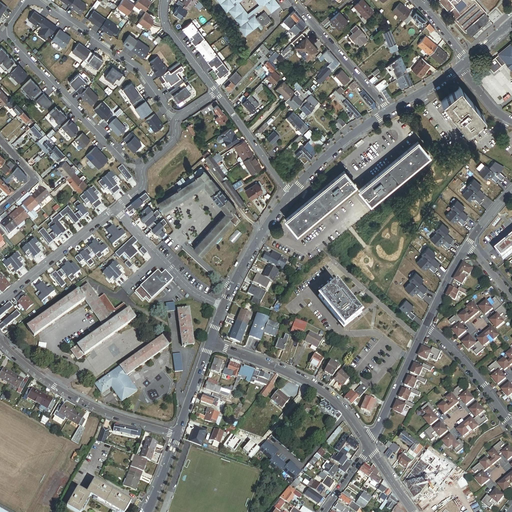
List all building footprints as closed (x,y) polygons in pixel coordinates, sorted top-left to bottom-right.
[(79,14),(81,13),(86,6),(77,0),(73,0),(69,7),(79,14)] [(137,0),(134,4),(139,8),(140,7),(145,10),(151,1),(148,0),(137,0)] [(189,9),(195,2),(193,1),(193,0),(187,0),(188,1),(184,5),(189,9)] [(217,0),(226,11),(228,10),(240,26),(238,27),(244,35),(259,23),(260,23),(261,25),(260,25),(261,27),(264,24),(264,23),(270,19),(267,15),(266,14),(265,15),(264,13),(268,11),(270,13),(279,6),(274,0),(217,0)] [(361,0),(352,8),(363,20),(372,12),(361,0)] [(438,1),(444,9),(448,13),(449,13),(453,17),(452,17),(452,18),(452,19),(464,32),(464,33),(465,33),(466,33),(467,32),(470,36),(484,24),(489,20),(486,16),(487,16),(487,15),(487,14),(486,13),(484,11),(475,0),(471,0),(472,0),(471,0),(439,0),(438,1)] [(188,11),(183,7),(184,5),(182,3),(179,1),(176,4),(188,11)] [(403,21),(410,12),(399,3),(392,12),(402,21),(403,21)] [(173,14),(181,19),(187,12),(179,6),(173,14)] [(415,13),(412,10),(410,12),(403,21),(406,24),(411,18),(415,13)] [(106,20),(94,11),(88,20),(99,28),(106,20)] [(299,18),(293,11),(289,15),(295,21),(299,18)] [(44,19),(34,12),(28,21),(38,28),(39,26),(44,19)] [(139,22),(149,28),(153,22),(153,18),(149,16),(150,15),(146,12),(139,22)] [(347,21),(339,12),(330,21),(338,30),(347,21)] [(415,13),(411,18),(421,25),(424,21),(415,13)] [(295,21),(289,15),(283,22),(290,28),(292,26),(294,24),(300,19),(299,18),(295,21)] [(50,33),(51,34),(56,28),(44,19),(39,26),(42,28),(38,35),(45,40),(50,33)] [(305,25),(300,19),(294,24),(300,30),(305,25)] [(117,28),(106,20),(99,28),(103,31),(106,32),(105,33),(110,36),(112,35),(117,28)] [(189,32),(191,35),(197,30),(191,22),(182,29),(186,34),(189,32)] [(428,24),(425,28),(430,34),(434,30),(428,24)] [(365,35),(355,25),(350,30),(353,34),(350,37),(356,44),(357,43),(360,46),(367,40),(364,36),(365,35)] [(63,33),(59,30),(52,40),(63,48),(70,38),(65,34),(64,35),(63,34),(63,33)] [(190,40),(194,45),(204,38),(197,30),(191,35),(193,38),(190,40)] [(391,35),(389,31),(382,34),(388,48),(395,45),(391,35)] [(130,50),(137,41),(129,35),(123,44),(126,46),(127,47),(127,48),(130,50)] [(302,35),(291,44),(295,48),(305,38),(302,35)] [(306,37),(305,38),(316,51),(317,50),(306,37)] [(429,55),(437,46),(425,37),(417,46),(429,55)] [(203,51),(210,46),(204,38),(194,45),(199,50),(201,48),(203,51)] [(316,51),(305,38),(295,48),(306,60),(316,51)] [(143,59),(150,49),(137,40),(137,41),(130,50),(143,59)] [(262,43),(260,46),(266,53),(269,51),(262,43)] [(510,69),(511,71),(511,43),(511,44),(486,65),(493,73),(505,63),(506,65),(508,63),(511,68),(510,69)] [(79,44),(72,53),(83,61),(90,52),(87,49),(86,50),(83,48),(84,47),(79,44)] [(395,45),(388,48),(390,53),(397,50),(395,45)] [(216,54),(210,46),(203,51),(205,54),(203,56),(207,61),(216,54)] [(266,53),(260,46),(258,47),(265,55),(266,53)] [(447,56),(437,46),(429,55),(440,65),(447,56)] [(265,55),(258,47),(256,50),(261,56),(264,59),(266,57),(265,55)] [(5,70),(9,74),(17,66),(14,62),(11,58),(10,58),(8,56),(8,55),(1,48),(0,48),(0,66),(4,71),(5,70)] [(338,62),(327,50),(323,53),(326,56),(328,59),(334,65),(338,62)] [(86,64),(96,70),(102,61),(90,52),(83,61),(87,63),(86,64)] [(272,61),(279,55),(275,52),(268,58),(269,60),(271,62),(272,61)] [(216,54),(207,61),(211,66),(214,64),(216,67),(222,62),(216,54)] [(400,56),(396,58),(402,70),(405,68),(400,56)] [(168,70),(165,66),(164,66),(157,57),(149,63),(152,67),(153,69),(152,70),(158,77),(168,70)] [(268,58),(266,57),(264,59),(261,62),(264,66),(269,60),(268,58)] [(402,70),(396,58),(389,64),(396,78),(400,75),(403,74),(402,70)] [(430,66),(421,58),(411,70),(420,78),(430,66)] [(327,66),(332,71),(339,64),(338,62),(334,65),(328,59),(327,60),(329,63),(327,66)] [(276,67),(271,62),(269,60),(264,66),(268,70),(271,72),(273,70),(274,69),(276,67)] [(183,82),(181,78),(180,78),(176,73),(178,71),(179,72),(183,69),(179,62),(168,70),(158,77),(162,84),(165,81),(166,82),(168,81),(170,85),(172,84),(175,88),(179,85),(183,82)] [(222,62),(216,67),(218,70),(215,72),(219,77),(229,70),(222,62)] [(17,66),(9,74),(18,84),(27,75),(18,65),(17,66)] [(329,74),(332,71),(327,66),(323,70),(322,71),(317,76),(322,81),(325,78),(329,75),(329,74)] [(120,85),(126,78),(122,75),(116,71),(116,70),(112,67),(104,78),(112,84),(113,83),(115,84),(119,87),(120,85)] [(273,70),(271,72),(266,77),(273,85),(280,77),(273,70)] [(338,79),(340,82),(343,85),(349,80),(341,70),(335,76),(338,79)] [(236,71),(228,79),(229,80),(232,77),(238,82),(242,78),(236,71)] [(405,73),(403,74),(400,75),(405,87),(408,85),(410,84),(405,73)] [(83,86),(88,81),(85,77),(83,79),(78,74),(69,82),(76,90),(75,90),(79,95),(86,89),(83,86)] [(405,87),(400,75),(396,78),(401,88),(405,87)] [(232,77),(229,80),(231,82),(235,85),(238,82),(232,77)] [(30,79),(21,88),(34,102),(43,93),(40,90),(30,79)] [(283,81),(276,89),(284,96),(283,97),(286,101),(289,98),(294,92),(283,81)] [(229,91),(235,85),(231,82),(228,84),(225,88),(229,91)] [(380,82),(375,86),(379,92),(380,91),(385,88),(380,82)] [(264,86),(261,83),(253,91),(256,94),(264,86)] [(142,97),(139,93),(138,94),(134,88),(131,84),(123,90),(130,100),(129,101),(132,105),(142,97)] [(190,95),(188,91),(191,89),(188,84),(182,89),(179,85),(175,88),(169,93),(172,97),(172,96),(175,99),(174,100),(177,104),(182,100),(182,101),(190,95)] [(86,89),(79,95),(86,102),(87,101),(90,105),(98,98),(88,87),(86,89)] [(458,87),(439,102),(464,132),(476,122),(478,124),(479,124),(477,122),(479,120),(480,121),(482,119),(481,119),(483,117),(458,87)] [(385,88),(380,91),(387,101),(391,98),(390,97),(391,96),(385,88)] [(0,104),(2,106),(5,103),(9,100),(0,89),(0,104)] [(298,92),(304,99),(305,99),(307,97),(304,93),(300,89),(298,92)] [(130,100),(123,90),(121,91),(129,101),(130,100)] [(302,102),(304,99),(298,92),(294,95),(302,102)] [(45,97),(46,96),(43,93),(35,101),(44,110),(52,102),(48,98),(47,99),(45,97)] [(318,102),(310,94),(307,97),(315,105),(318,102)] [(373,102),(366,94),(362,97),(369,105),(373,102)] [(252,99),(249,95),(246,98),(245,99),(246,100),(255,108),(258,106),(251,99),(252,99)] [(259,105),(249,95),(252,99),(251,99),(258,106),(259,105)] [(298,106),(302,102),(294,95),(291,99),(298,106)] [(141,118),(151,111),(147,105),(148,105),(142,97),(132,105),(141,118)] [(315,105),(307,97),(305,99),(313,107),(315,105)] [(23,111),(11,98),(9,100),(5,103),(10,109),(12,107),(19,115),(23,111)] [(291,99),(289,98),(286,101),(295,109),(298,106),(291,99)] [(313,107),(305,99),(304,99),(302,102),(298,106),(302,111),(298,115),(302,118),(313,107)] [(355,117),(359,113),(346,99),(342,103),(350,112),(353,115),(355,117)] [(110,112),(106,108),(101,103),(94,110),(99,116),(100,115),(103,119),(110,112)] [(213,108),(210,104),(200,111),(203,115),(213,108)] [(217,105),(213,108),(216,112),(217,113),(219,117),(223,114),(223,113),(217,105)] [(54,121),(58,125),(66,117),(62,113),(59,110),(56,107),(49,114),(55,120),(54,121)] [(119,108),(114,114),(117,117),(123,112),(119,108)] [(29,119),(23,111),(19,115),(26,122),(29,119)] [(106,122),(113,115),(110,112),(103,119),(106,122)] [(154,114),(146,120),(154,132),(163,126),(158,120),(154,114)] [(304,123),(296,115),(290,122),(297,130),(303,124),(304,123)] [(337,122),(342,127),(344,125),(337,117),(335,119),(337,122)] [(108,125),(118,136),(125,129),(116,118),(108,125)] [(61,128),(71,138),(78,131),(78,129),(69,120),(61,128)] [(34,124),(33,122),(29,126),(25,129),(26,129),(25,130),(26,132),(29,128),(33,125),(34,124)] [(265,122),(258,130),(261,133),(268,125),(265,122)] [(339,130),(342,127),(337,122),(334,125),(339,130)] [(304,125),(303,124),(297,130),(302,134),(306,130),(302,127),(304,125)] [(42,135),(38,130),(33,125),(29,128),(34,134),(35,135),(38,138),(40,137),(42,135)] [(55,133),(52,130),(46,135),(49,139),(55,133)] [(228,130),(220,135),(224,141),(228,147),(238,141),(233,134),(232,135),(228,130)] [(272,144),(276,140),(275,139),(279,136),(274,131),(266,139),(272,144)] [(90,141),(82,133),(75,141),(82,149),(90,141)] [(130,133),(123,140),(127,143),(126,144),(130,147),(129,147),(133,152),(141,145),(130,133)] [(53,147),(55,145),(49,139),(46,135),(45,134),(42,137),(46,141),(47,140),(53,147)] [(302,138),(300,135),(288,147),(290,149),(302,138)] [(311,138),(307,142),(315,150),(319,146),(311,138)] [(49,151),(53,147),(47,140),(46,141),(43,144),(46,147),(47,148),(49,151)] [(42,145),(38,141),(36,143),(46,154),(48,152),(49,151),(47,148),(46,149),(45,148),(46,147),(43,144),(42,145)] [(252,155),(244,142),(234,148),(240,157),(243,161),(252,155)] [(312,156),(316,152),(315,150),(307,142),(302,147),(312,156)] [(416,142),(358,191),(369,204),(427,156),(416,142)] [(62,157),(64,155),(55,145),(53,147),(49,151),(48,152),(57,161),(62,157)] [(308,160),(312,156),(302,147),(299,150),(295,154),(299,158),(302,155),(308,160)] [(85,156),(98,169),(108,160),(98,150),(95,153),(92,150),(85,156)] [(210,155),(205,158),(206,159),(211,168),(216,164),(214,161),(212,158),(210,155)] [(252,155),(243,161),(242,162),(247,168),(251,175),(261,168),(252,155)] [(304,164),(308,160),(302,155),(299,158),(304,164)] [(57,161),(56,162),(59,166),(64,161),(65,161),(63,159),(62,157),(57,161)] [(70,168),(64,161),(59,166),(57,168),(67,179),(75,173),(70,168)] [(10,169),(3,162),(0,165),(0,168),(6,174),(10,169)] [(499,172),(503,167),(494,162),(487,169),(492,173),(493,174),(499,179),(500,181),(504,177),(499,172)] [(222,163),(218,166),(223,174),(228,171),(222,163)] [(216,164),(211,168),(222,182),(227,179),(223,174),(218,166),(216,164)] [(132,179),(122,166),(118,169),(128,182),(132,179)] [(488,177),(492,173),(487,169),(484,166),(478,173),(485,180),(488,177)] [(27,177),(18,167),(14,171),(16,174),(18,176),(19,177),(25,182),(27,181),(27,177)] [(196,177),(204,170),(201,167),(189,177),(190,179),(191,181),(197,178),(196,177)] [(236,209),(204,170),(196,177),(197,178),(204,186),(226,213),(228,216),(233,211),(236,209)] [(16,174),(14,171),(10,174),(9,177),(5,181),(7,183),(16,174)] [(342,172),(284,220),(295,234),(353,186),(342,172)] [(79,193),(87,185),(82,180),(82,181),(77,175),(75,173),(67,179),(79,193)] [(120,190),(115,183),(118,180),(112,173),(99,183),(105,191),(108,188),(114,195),(120,190)] [(499,179),(493,174),(490,178),(495,183),(499,179)] [(0,178),(0,187),(8,194),(11,191),(8,188),(9,187),(3,182),(4,182),(0,178)] [(204,186),(197,178),(191,181),(187,184),(181,188),(177,190),(157,203),(163,213),(164,212),(204,186)] [(181,188),(187,184),(185,182),(183,178),(177,183),(180,187),(181,188)] [(232,186),(227,179),(222,182),(239,207),(244,204),(235,190),(232,186)] [(477,189),(480,186),(473,179),(466,186),(468,188),(474,193),(477,189)] [(235,190),(242,185),(240,181),(232,186),(235,190)] [(262,193),(256,184),(245,191),(251,200),(262,193)] [(102,205),(96,197),(100,195),(94,187),(81,198),(86,205),(90,203),(96,210),(102,205)] [(472,199),(476,195),(475,195),(474,193),(468,188),(461,195),(469,202),(472,199)] [(35,195),(31,198),(38,206),(49,196),(43,189),(35,196),(35,195)] [(484,195),(479,191),(475,195),(476,195),(477,196),(481,199),(484,195)] [(134,209),(149,197),(145,193),(126,208),(129,212),(134,208),(134,209)] [(481,199),(477,196),(474,200),(479,205),(482,201),(481,199)] [(38,206),(31,198),(23,205),(30,213),(38,206)] [(463,207),(456,200),(449,207),(451,209),(457,215),(460,211),(463,207)] [(27,215),(30,213),(23,205),(20,208),(27,215)] [(38,206),(30,213),(27,215),(28,217),(32,221),(37,216),(34,213),(40,208),(38,206)] [(160,229),(167,223),(157,209),(154,212),(148,206),(141,213),(144,216),(140,219),(145,225),(146,224),(151,229),(150,230),(153,233),(154,232),(159,238),(165,234),(160,229)] [(24,221),(28,217),(27,215),(20,208),(9,218),(17,227),(24,221)] [(455,220),(459,216),(458,216),(457,215),(451,209),(444,216),(452,223),(455,220)] [(240,220),(233,211),(228,216),(233,222),(235,224),(240,220)] [(467,217),(462,212),(458,216),(459,216),(460,217),(464,221),(467,217)] [(233,222),(228,216),(226,213),(194,247),(193,249),(201,256),(233,222)] [(0,226),(8,235),(17,227),(9,218),(9,217),(0,225),(0,226)] [(464,221),(460,217),(457,221),(462,226),(465,222),(464,221)] [(26,224),(24,221),(17,227),(19,230),(26,224)] [(445,234),(449,230),(441,223),(434,230),(436,232),(442,238),(445,234)] [(106,239),(112,246),(125,236),(119,228),(116,231),(113,227),(107,232),(110,236),(106,239)] [(440,243),(444,239),(443,239),(442,238),(436,232),(429,239),(437,246),(440,243)] [(452,240),(447,235),(443,239),(444,239),(445,240),(449,244),(452,240)] [(133,238),(115,254),(119,259),(124,254),(130,260),(138,253),(132,247),(137,242),(133,238)] [(41,253),(38,250),(41,247),(35,239),(22,250),(28,257),(32,255),(35,259),(41,253)] [(511,253),(511,239),(496,252),(503,260),(511,253)] [(449,244),(445,240),(442,244),(447,249),(450,245),(449,244)] [(89,267),(93,264),(88,257),(93,254),(98,260),(102,257),(101,255),(107,250),(101,243),(98,245),(95,241),(89,246),(90,247),(84,252),(83,251),(80,253),(81,254),(74,259),(79,265),(84,261),(89,267)] [(432,258),(435,254),(427,247),(420,255),(422,256),(428,262),(432,258)] [(143,248),(139,251),(144,256),(147,253),(143,248)] [(20,264),(23,261),(17,254),(4,264),(10,272),(14,269),(17,273),(23,268),(20,264)] [(275,267),(279,260),(270,255),(269,257),(265,255),(262,260),(275,267)] [(426,267),(430,263),(428,262),(422,256),(416,263),(423,270),(426,267)] [(287,262),(281,259),(276,267),(282,271),(287,262)] [(438,264),(433,259),(430,263),(431,265),(435,268),(438,264)] [(133,267),(128,261),(124,265),(129,270),(133,267)] [(115,262),(103,274),(110,281),(113,278),(116,282),(122,276),(118,272),(122,269),(115,262)] [(65,275),(71,282),(75,279),(73,277),(80,272),(73,264),(70,267),(67,263),(61,268),(62,269),(56,274),(55,273),(51,276),(61,289),(65,285),(60,279),(65,275)] [(464,264),(455,280),(463,285),(467,278),(467,277),(462,275),(464,271),(471,275),(475,270),(464,264)] [(433,273),(437,269),(435,268),(431,265),(428,268),(433,273)] [(273,283),(279,272),(268,266),(262,277),(270,281),(273,283)] [(164,273),(161,276),(157,272),(135,292),(142,301),(145,298),(149,302),(172,281),(164,273)] [(420,284),(423,280),(415,273),(408,280),(410,282),(416,287),(420,284)] [(257,274),(253,282),(265,289),(270,281),(262,277),(257,274)] [(3,277),(3,278),(0,279),(0,289),(3,293),(11,286),(9,284),(5,279),(3,277)] [(414,293),(418,289),(416,287),(410,282),(404,289),(411,296),(414,293)] [(38,292),(35,295),(41,302),(54,292),(48,284),(45,287),(42,283),(35,288),(38,292)] [(88,284),(78,291),(85,300),(104,327),(113,320),(98,299),(88,284)] [(334,284),(318,298),(343,329),(360,314),(334,284)] [(426,290),(421,285),(418,289),(419,290),(423,293),(426,290)] [(261,301),(265,293),(251,286),(247,294),(254,297),(261,301)] [(458,295),(459,292),(462,293),(467,295),(469,292),(460,287),(458,291),(451,287),(447,296),(455,301),(458,295)] [(423,293),(419,290),(416,294),(421,299),(425,295),(423,293)] [(85,300),(78,291),(27,327),(34,337),(85,300)] [(18,303),(25,296),(24,295),(23,294),(21,294),(15,300),(18,303)] [(104,295),(98,299),(113,320),(128,310),(123,304),(114,310),(104,295)] [(25,296),(18,303),(25,311),(33,304),(25,296)] [(261,301),(254,297),(251,304),(258,307),(261,301)] [(487,301),(479,307),(485,315),(493,309),(497,315),(490,321),(496,329),(504,322),(500,317),(503,314),(506,317),(509,314),(496,298),(492,300),(492,301),(495,304),(491,307),(487,302),(487,301)] [(283,303),(277,300),(272,309),(271,312),(277,314),(283,303)] [(410,311),(413,308),(405,301),(399,308),(412,320),(415,316),(410,311)] [(0,318),(14,306),(10,302),(0,310),(0,318)] [(166,304),(167,312),(175,311),(174,303),(166,304)] [(459,338),(466,332),(460,324),(463,322),(465,324),(479,312),(472,303),(467,308),(471,313),(468,316),(465,312),(459,317),(457,315),(449,321),(452,325),(455,322),(458,326),(453,330),(452,330),(459,338)] [(194,346),(189,309),(177,310),(182,347),(194,346)] [(21,315),(17,310),(0,325),(0,329),(1,331),(6,327),(7,328),(21,315)] [(128,310),(113,320),(104,327),(71,351),(77,360),(135,319),(128,310)] [(237,322),(246,326),(251,314),(241,310),(237,322)] [(158,336),(143,314),(135,320),(151,341),(158,336)] [(268,319),(256,315),(248,337),(260,342),(263,334),(268,321),(268,319)] [(275,338),(279,325),(268,321),(263,334),(275,338)] [(242,337),(246,326),(237,322),(232,333),(236,335),(238,336),(242,337)] [(303,332),(305,328),(294,324),(292,328),(303,332)] [(489,342),(490,342),(486,338),(489,335),(493,340),(494,340),(499,336),(492,327),(477,339),(479,341),(476,344),(470,336),(462,343),(469,350),(474,346),(477,350),(474,352),(477,356),(485,349),(484,347),(489,342)] [(292,328),(290,332),(302,337),(303,332),(292,328)] [(304,342),(317,349),(322,340),(310,333),(304,342)] [(162,337),(120,367),(126,376),(169,346),(162,337)] [(283,351),(286,343),(282,341),(278,340),(275,348),(283,351)] [(435,356),(433,360),(437,362),(442,352),(433,348),(432,351),(423,347),(419,356),(427,360),(428,360),(430,354),(435,356)] [(498,385),(506,379),(500,371),(503,369),(504,371),(511,364),(511,350),(507,355),(511,360),(508,363),(504,359),(498,364),(497,362),(488,368),(491,372),(494,369),(497,373),(492,377),(498,385)] [(172,355),(175,373),(183,372),(180,354),(172,355)] [(323,359),(314,354),(309,364),(317,369),(323,359)] [(222,362),(215,360),(211,371),(218,374),(219,372),(221,373),(221,371),(222,371),(224,366),(221,365),(222,362)] [(241,367),(227,362),(224,369),(225,369),(224,372),(228,374),(228,373),(229,371),(234,373),(233,375),(232,377),(237,379),(237,377),(241,367)] [(332,377),(340,367),(330,362),(324,372),(332,377)] [(422,372),(423,369),(426,370),(431,372),(433,368),(424,364),(422,368),(415,364),(411,373),(418,377),(419,377),(422,372)] [(126,376),(120,367),(105,378),(111,387),(122,402),(137,391),(126,376)] [(253,371),(241,367),(237,377),(246,381),(247,378),(251,380),(254,372),(256,368),(255,368),(253,371)] [(0,379),(8,384),(14,375),(3,369),(2,372),(0,370),(0,379)] [(349,377),(340,370),(333,379),(342,386),(349,377)] [(254,372),(251,380),(250,383),(253,385),(254,382),(256,377),(267,382),(269,382),(274,376),(270,374),(269,377),(254,372)] [(23,380),(14,375),(8,384),(18,389),(17,392),(20,394),(25,385),(22,383),(23,380)] [(279,377),(274,375),(274,376),(269,382),(260,395),(265,399),(275,386),(273,386),(279,377)] [(267,382),(256,377),(254,382),(266,386),(267,382)] [(421,382),(425,385),(427,381),(419,377),(418,377),(416,380),(409,377),(405,386),(412,389),(414,390),(416,385),(418,381),(421,382)] [(111,387),(105,378),(95,385),(102,394),(111,387)] [(207,383),(206,385),(205,385),(204,389),(205,390),(219,394),(221,388),(217,387),(207,383)] [(511,394),(511,386),(510,383),(502,390),(508,397),(509,397),(511,394)] [(358,399),(368,389),(363,384),(353,394),(357,398),(358,399)] [(445,402),(439,407),(445,415),(459,403),(457,401),(460,398),(466,406),(474,399),(468,392),(467,392),(462,396),(460,393),(463,390),(460,386),(451,393),(452,394),(447,398),(447,399),(451,404),(448,406),(445,402)] [(24,396),(38,404),(43,395),(33,389),(31,391),(28,389),(24,396)] [(419,397),(421,393),(414,390),(412,389),(411,393),(403,389),(399,398),(406,402),(408,402),(410,397),(412,394),(415,395),(419,397)] [(289,401),(278,392),(271,400),(282,409),(289,401)] [(344,399),(346,402),(353,394),(351,392),(344,399)] [(220,400),(212,398),(204,394),(201,402),(211,407),(212,405),(215,407),(216,403),(218,404),(218,402),(219,402),(220,400)] [(346,402),(350,405),(357,398),(353,394),(346,402)] [(43,395),(38,404),(51,411),(55,405),(51,403),(53,400),(43,395)] [(367,398),(360,410),(369,415),(376,404),(367,398)] [(328,405),(324,401),(320,405),(324,409),(324,410),(334,418),(336,420),(335,421),(336,422),(341,417),(328,405)] [(414,410),(415,406),(408,402),(406,402),(405,405),(397,401),(393,410),(402,415),(404,410),(406,406),(409,407),(414,410)] [(424,419),(424,420),(430,426),(438,420),(432,413),(435,410),(429,403),(420,410),(423,414),(426,412),(429,415),(424,419)] [(466,428),(469,426),(473,431),(479,427),(488,420),(485,417),(482,419),(479,416),(484,412),(484,411),(478,404),(470,410),(476,418),(473,420),(472,418),(457,430),(463,437),(469,432),(466,428)] [(311,410),(305,405),(300,411),(305,416),(311,410)] [(65,419),(68,420),(74,411),(63,406),(62,408),(59,406),(53,416),(63,422),(65,419)] [(215,412),(207,409),(206,413),(208,414),(207,419),(209,420),(209,421),(212,422),(212,421),(216,422),(219,415),(220,416),(221,414),(215,412)] [(72,441),(78,445),(85,430),(82,428),(85,421),(82,419),(83,417),(74,411),(68,420),(80,427),(72,441)] [(195,418),(215,425),(216,422),(212,421),(212,422),(209,421),(209,420),(207,419),(204,418),(196,415),(195,418)] [(40,422),(45,425),(47,423),(49,419),(43,416),(40,422)] [(447,431),(441,424),(434,430),(431,427),(424,433),(431,441),(434,438),(435,438),(432,435),(435,432),(440,437),(447,431)] [(141,431),(114,425),(113,432),(139,438),(141,431)] [(195,431),(191,443),(201,447),(204,439),(201,438),(202,434),(205,435),(207,431),(195,427),(194,431),(195,431)] [(343,430),(339,427),(325,444),(329,446),(343,430)] [(104,429),(98,442),(105,445),(109,435),(109,434),(110,431),(104,429)] [(223,433),(214,430),(210,441),(219,444),(223,433)] [(417,456),(423,448),(405,434),(400,440),(412,449),(410,450),(417,456)] [(346,444),(350,438),(345,435),(339,443),(334,450),(339,453),(341,450),(346,444)] [(454,451),(457,454),(465,447),(459,440),(456,442),(451,435),(442,442),(449,449),(454,445),(457,448),(454,451)] [(353,439),(350,437),(350,438),(346,444),(355,450),(358,446),(357,445),(357,444),(353,439)] [(147,439),(143,449),(153,452),(157,443),(147,439)] [(279,451),(274,447),(273,448),(266,442),(259,450),(271,460),(275,455),(279,451)] [(501,458),(499,456),(502,453),(508,461),(511,457),(511,450),(509,447),(504,451),(501,448),(504,445),(501,442),(493,448),(494,450),(489,454),(489,455),(493,459),(490,462),(486,458),(472,470),(474,472),(477,470),(480,473),(475,477),(475,478),(482,486),(489,480),(483,472),(501,458)] [(400,448),(394,444),(393,445),(389,449),(393,452),(396,454),(400,448)] [(325,450),(322,448),(317,454),(320,456),(325,450)] [(153,452),(143,449),(140,458),(147,460),(150,462),(153,453),(153,452)] [(389,449),(385,455),(388,459),(393,452),(389,449)] [(353,462),(343,455),(339,453),(338,456),(336,458),(334,456),(332,458),(331,457),(331,458),(342,466),(339,470),(340,470),(345,474),(353,462)] [(277,468),(281,472),(283,470),(287,465),(275,455),(271,460),(268,464),(275,470),(277,468)] [(402,455),(398,461),(400,463),(399,464),(400,464),(404,467),(407,470),(412,462),(402,455)] [(140,458),(135,456),(132,463),(130,468),(131,468),(130,472),(141,476),(147,460),(140,458)] [(309,464),(313,467),(318,460),(314,457),(309,464)] [(302,471),(295,465),(296,465),(291,461),(287,465),(283,470),(295,480),(296,479),(302,471)] [(443,474),(432,461),(411,477),(414,481),(411,483),(419,493),(443,474)] [(332,477),(337,471),(333,467),(334,466),(329,463),(324,470),(323,471),(332,477)] [(365,464),(363,467),(369,472),(373,466),(373,465),(371,468),(365,464)] [(510,487),(507,483),(510,480),(511,482),(511,465),(511,474),(498,485),(504,492),(510,487)] [(376,468),(373,466),(369,472),(363,467),(360,472),(369,478),(376,468)] [(379,473),(376,468),(369,478),(378,484),(381,480),(376,477),(379,473)] [(128,475),(124,486),(136,491),(141,476),(130,472),(129,475),(128,475)] [(326,476),(321,473),(318,477),(324,481),(326,478),(325,477),(326,476)] [(329,490),(335,482),(326,476),(325,477),(326,478),(324,481),(322,485),(329,490)] [(301,482),(297,479),(290,487),(294,490),(301,482)] [(315,482),(313,480),(307,487),(310,489),(315,482)] [(391,492),(384,481),(377,490),(381,493),(383,495),(381,498),(380,499),(383,501),(384,502),(391,492)] [(126,511),(131,503),(94,482),(87,495),(78,490),(67,508),(73,511),(82,511),(91,497),(116,511),(126,511)] [(325,488),(315,482),(310,489),(320,496),(325,488)] [(294,490),(290,487),(281,499),(288,504),(294,496),(292,495),(295,491),(294,490)] [(322,498),(309,489),(304,495),(318,505),(322,498)] [(492,505),(489,503),(492,499),(497,503),(497,504),(504,496),(496,490),(490,497),(487,495),(481,502),(489,509),(492,505)] [(302,496),(295,491),(292,495),(294,496),(299,499),(302,496)] [(342,495),(348,500),(351,496),(344,491),(342,495)] [(364,509),(372,498),(364,492),(355,505),(359,507),(360,508),(360,507),(364,509)] [(399,503),(391,492),(384,502),(383,504),(379,509),(381,510),(388,502),(390,503),(387,507),(387,508),(389,510),(390,510),(393,506),(396,507),(399,503)] [(353,503),(348,500),(342,495),(339,499),(348,506),(349,506),(351,503),(352,504),(353,503)] [(276,510),(278,511),(285,503),(280,499),(273,507),(274,508),(276,510)] [(348,511),(336,503),(333,507),(340,511),(348,511)] [(356,511),(360,508),(359,507),(357,509),(352,506),(354,504),(353,503),(352,504),(351,503),(349,506),(348,506),(348,507),(355,511),(356,511)] [(405,511),(399,503),(396,507),(393,511),(392,511),(405,511)]
